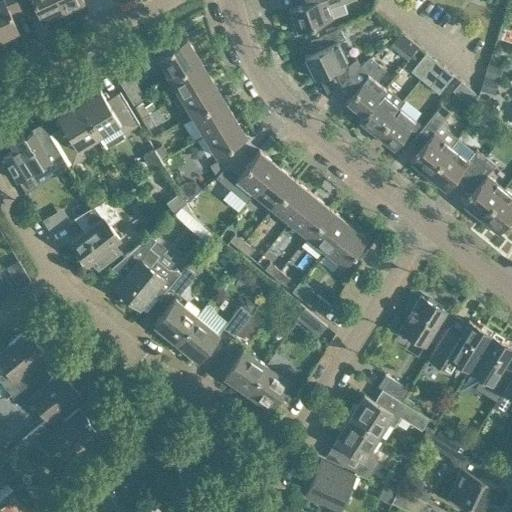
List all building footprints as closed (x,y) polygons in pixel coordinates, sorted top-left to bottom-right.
[(9,10),(20,5),(18,0),(0,0),(0,38),(18,30),(9,10)] [(18,0),(20,5),(30,0),(31,0),(41,20),(62,10),(57,0),(18,0)] [(57,0),(62,10),(84,0),(83,0),(57,0)] [(350,0),(300,0),(302,4),(289,8),(292,16),(289,17),(295,34),(315,27),(314,24),(331,18),(328,9),(350,0)] [(346,42),(338,27),(310,41),(315,51),(304,56),(315,78),(338,66),(344,77),(360,65),(357,57),(347,62),(339,46),(346,42)] [(166,35),(142,50),(149,61),(156,56),(167,76),(198,56),(186,37),(172,45),(166,35)] [(420,78),(434,60),(425,52),(410,70),(420,78)] [(179,95),(210,76),(198,56),(167,76),(179,95)] [(385,87),(377,80),(386,69),(370,56),(360,65),(344,77),(333,86),(347,97),(345,100),(362,114),(385,87)] [(430,85),(444,67),(434,60),(420,78),(430,85)] [(486,69),(484,76),(498,80),(502,68),(488,63),(486,69)] [(454,75),(444,67),(430,85),(439,93),(454,75)] [(144,97),(131,75),(119,81),(133,103),(144,97)] [(222,96),(210,76),(179,95),(191,115),(222,96)] [(484,76),(480,89),(494,94),(498,80),(484,76)] [(362,114),(358,118),(359,119),(375,132),(397,105),(402,99),(386,85),(385,87),(362,114)] [(100,89),(78,102),(98,135),(106,148),(125,136),(122,133),(139,123),(120,91),(106,100),(100,89)] [(231,111),(222,96),(191,115),(200,130),(202,134),(233,115),(231,111)] [(98,135),(78,102),(56,115),(63,126),(53,132),(72,164),(85,156),(79,147),(98,135)] [(144,103),(136,107),(142,117),(150,113),(144,103)] [(447,123),(444,121),(443,120),(450,111),(441,103),(432,114),(433,115),(416,136),(424,142),(410,160),(417,166),(415,169),(425,177),(451,146),(458,137),(447,129),(447,123)] [(415,120),(397,105),(375,132),(393,147),(415,120)] [(157,124),(150,113),(142,117),(149,129),(157,124)] [(236,142),(246,135),(233,115),(202,134),(215,155),(212,158),(222,169),(243,150),(236,142)] [(14,149),(2,156),(17,180),(28,173),(36,186),(68,166),(60,152),(43,124),(32,130),(24,135),(23,134),(10,143),(14,149)] [(161,144),(155,148),(154,148),(161,160),(168,156),(161,144)] [(468,179),(487,157),(478,149),(468,160),(451,146),(425,177),(435,185),(437,183),(444,188),(458,171),(468,179)] [(161,160),(154,148),(144,154),(153,169),(163,163),(161,160)] [(254,192),(276,164),(259,150),(251,159),(243,150),(222,169),(215,175),(247,201),(254,192)] [(195,157),(181,167),(191,181),(205,171),(195,157)] [(478,220),(503,188),(487,175),(496,164),(487,157),(468,179),(476,186),(463,203),(470,209),(468,212),(478,220)] [(272,207),(294,179),(276,164),(254,192),(272,207)] [(289,221),(312,193),(294,179),(272,207),(289,221)] [(498,232),(511,214),(511,195),(503,188),(478,220),(489,228),(491,226),(498,232)] [(179,192),(166,201),(174,211),(186,201),(179,192)] [(307,236),(330,208),(312,193),(289,221),(307,236)] [(106,198),(74,217),(75,218),(78,216),(87,228),(70,241),(86,262),(90,259),(97,269),(121,251),(113,241),(119,236),(109,223),(119,215),(106,198)] [(325,250),(348,222),(330,208),(307,236),(325,250)] [(366,237),(348,222),(325,250),(343,265),(366,237)] [(157,240),(149,233),(128,252),(137,260),(115,287),(139,306),(151,291),(159,297),(168,286),(179,272),(177,270),(170,270),(156,260),(160,255),(151,247),(157,240)] [(238,248),(244,241),(236,234),(230,241),(238,248)] [(253,248),(244,241),(238,248),(247,256),(253,248)] [(30,280),(18,259),(8,265),(21,286),(30,280)] [(274,277),(280,269),(270,262),(264,269),(274,277)] [(186,264),(179,272),(168,286),(178,294),(196,273),(186,264)] [(21,286),(8,265),(0,270),(0,272),(11,291),(21,286)] [(289,277),(280,269),(274,277),(283,284),(289,277)] [(0,298),(11,291),(0,272),(0,298)] [(331,305),(311,289),(303,300),(323,316),(331,305)] [(420,294),(399,329),(423,344),(421,347),(430,353),(439,339),(431,334),(445,310),(420,294)] [(206,304),(197,315),(175,341),(197,359),(219,332),(223,327),(232,333),(249,312),(256,302),(246,295),(240,304),(239,304),(227,320),(206,304)] [(175,341),(197,315),(174,298),(153,324),(175,341)] [(326,325),(305,307),(296,317),(318,335),(326,325)] [(262,322),(249,312),(232,333),(245,344),(262,322)] [(430,353),(428,357),(449,370),(456,359),(469,368),(491,333),(469,320),(460,334),(448,326),(439,339),(430,353)] [(0,381),(11,395),(35,375),(28,366),(45,352),(26,329),(8,344),(6,342),(4,342),(0,345),(0,360),(6,367),(0,372),(0,381)] [(383,354),(392,337),(377,330),(369,348),(383,354)] [(511,347),(511,346),(491,333),(469,368),(482,376),(476,386),(497,399),(503,388),(511,373),(511,371),(502,365),(511,347)] [(246,391),(265,363),(242,347),(223,375),(246,391)] [(275,349),(266,363),(265,363),(246,391),(269,407),(295,370),(287,364),(290,359),(275,349)] [(43,384),(35,375),(11,395),(20,405),(30,396),(48,417),(51,416),(79,392),(60,369),(43,384)] [(378,386),(382,388),(402,400),(410,388),(386,373),(378,386)] [(511,373),(503,388),(511,394),(511,403),(510,406),(511,407),(511,373)] [(364,393),(349,417),(377,435),(386,422),(393,426),(400,415),(421,428),(428,417),(403,403),(404,402),(402,400),(382,388),(374,400),(364,393)] [(58,425),(51,416),(48,417),(29,432),(47,453),(59,443),(68,454),(83,442),(84,444),(86,444),(93,438),(93,436),(92,434),(95,431),(87,422),(89,420),(78,407),(58,425)] [(369,448),(377,435),(349,417),(334,440),(360,457),(352,469),(368,476),(378,462),(374,452),(369,448)] [(447,496),(480,511),(487,496),(493,499),(500,485),(474,473),(478,464),(483,467),(490,455),(460,437),(458,439),(439,428),(429,444),(448,455),(452,449),(466,458),(461,467),(460,467),(447,496)] [(7,460),(0,465),(0,473),(7,482),(9,484),(17,477),(19,475),(7,460)] [(322,460),(307,492),(338,507),(348,485),(353,474),(347,471),(322,460)] [(404,462),(396,476),(426,493),(434,478),(404,462)] [(17,477),(9,484),(13,489),(17,491),(19,489),(19,480),(17,477)] [(384,483),(378,497),(390,503),(391,502),(397,489),(384,483)] [(397,489),(391,502),(413,511),(419,511),(425,500),(397,487),(397,489)] [(13,496),(0,507),(4,511),(21,511),(16,506),(20,503),(13,496)] [(452,511),(425,500),(419,511),(452,511)] [(156,511),(142,502),(135,511),(156,511)]
